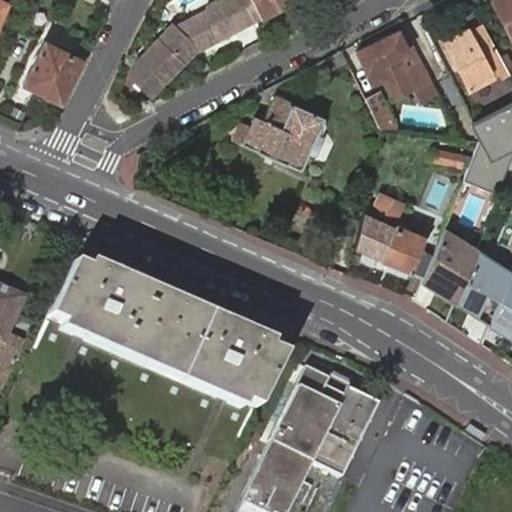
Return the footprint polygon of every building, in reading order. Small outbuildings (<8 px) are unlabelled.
[(250,0),(227,0),(174,27),(172,25),(126,72),(150,96),(195,50),(240,28),(242,21),(258,13),(250,0)] [(289,0),(251,0),(258,13),(271,6),(273,11),(290,3),(289,0)] [(511,0),(494,0),(492,1),(511,39),(511,0)] [(260,18),(273,11),(271,6),(258,13),(260,18)] [(242,21),(240,28),(260,18),(258,13),(242,21)] [(502,79),(508,75),(482,23),(467,31),(466,30),(443,42),(468,89),(499,73),(502,79)] [(430,79),(421,60),(404,27),(356,51),(373,84),(385,78),(395,96),(430,79)] [(60,103),(82,59),(44,39),(37,52),(36,53),(35,54),(35,55),(34,55),(34,56),(33,57),(32,58),(32,59),(32,60),(32,61),(31,62),(31,63),(31,64),(21,84),(60,103)] [(340,50),(302,69),(308,80),(346,61),(340,50)] [(379,93),(365,100),(379,129),(393,121),(379,93)] [(231,138),(299,168),(311,142),(322,116),(273,95),(262,120),(254,116),(249,126),(239,121),(231,138)] [(217,112),(209,116),(213,125),(222,121),(217,112)] [(450,136),(455,139),(458,134),(453,130),(450,136)] [(478,143),(463,180),(479,187),(495,149),(478,143)] [(432,161),(460,167),(463,155),(434,149),(432,161)] [(428,220),(442,225),(454,196),(440,191),(428,220)] [(380,260),(410,272),(424,237),(408,231),(400,228),(393,225),(402,204),(378,194),(356,249),(380,259),(380,260)] [(476,250),(443,228),(422,277),(435,286),(432,290),(453,304),(476,250)] [(510,271),(476,250),(453,304),(487,325),(510,271)] [(243,402),(256,408),(283,354),(267,347),(269,341),(88,262),(85,267),(72,262),(46,316),(60,322),(58,330),(74,336),(80,339),(217,399),(224,402),(240,409),(243,402)] [(511,272),(510,271),(487,325),(511,343),(511,272)] [(0,391),(19,351),(2,343),(24,298),(0,286),(0,391)] [(268,441),(233,511),(305,511),(317,488),(301,481),(310,462),(341,477),(377,403),(346,387),(350,379),(331,370),(327,379),(315,373),(303,366),(297,364),(293,371),(299,375),(294,384),(294,385),(295,386),(277,424),(268,441)]
